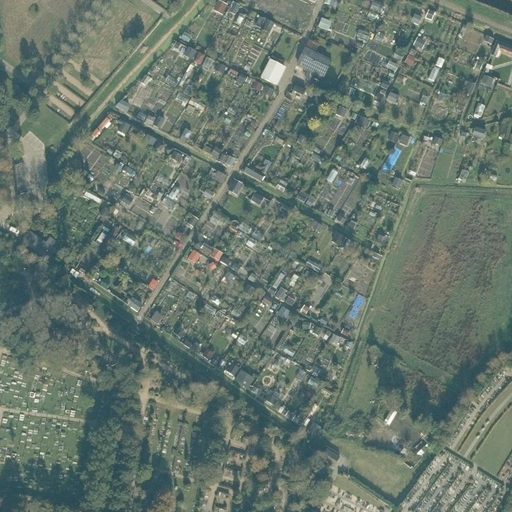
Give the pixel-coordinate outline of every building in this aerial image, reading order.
[(219,0),(217,8),(227,12),(232,0),(219,0)] [(246,23),(249,13),(242,11),(240,22),(246,23)] [(334,29),(337,19),(326,15),(322,26),(334,29)] [(273,36),(278,40),(285,29),(280,26),(273,36)] [(360,36),(370,38),(372,28),(362,26),(360,36)] [(386,39),(387,31),(379,30),(378,38),(386,39)] [(488,32),(485,41),(494,44),(497,35),(488,32)] [(425,48),(430,38),(421,34),(416,44),(425,48)] [(498,45),(511,50),(511,42),(501,38),(498,45)] [(198,59),(204,62),(209,52),(203,49),(198,59)] [(324,77),(331,62),(305,49),(297,64),(324,77)] [(412,51),(408,61),(417,65),(422,55),(412,51)] [(212,66),(217,58),(211,54),(206,63),(212,66)] [(392,58),(390,65),(400,69),(402,63),(392,58)] [(227,72),(231,64),(221,60),(218,69),(227,72)] [(283,67),(270,60),(261,78),(274,85),(283,67)] [(494,70),(496,63),(489,62),(487,68),(494,70)] [(438,78),(443,66),(436,63),(431,75),(438,78)] [(244,71),(240,79),(246,82),(250,74),(244,71)] [(495,87),(498,75),(486,71),(482,83),(495,87)] [(407,81),(409,74),(402,72),(399,79),(407,81)] [(391,87),(394,81),(388,78),(384,84),(391,87)] [(262,80),(259,87),(264,89),(267,82),(262,80)] [(135,97),(148,85),(143,81),(130,93),(135,97)] [(268,83),(265,90),(277,95),(280,88),(268,83)] [(297,90),(308,93),(310,86),(300,83),(297,90)] [(203,88),(201,93),(207,96),(209,90),(203,88)] [(181,89),(179,95),(187,98),(189,92),(181,89)] [(396,101),(401,103),(405,94),(393,89),(385,107),(393,110),(396,101)] [(441,99),(448,101),(450,92),(443,90),(441,99)] [(201,95),(196,102),(206,108),(211,102),(201,95)] [(460,105),(467,108),(470,100),(463,97),(460,105)] [(340,114),(349,115),(351,106),(342,104),(340,114)] [(400,106),(397,112),(407,117),(410,110),(400,106)] [(149,118),(162,125),(165,119),(151,112),(149,118)] [(125,118),(121,127),(128,130),(131,121),(125,118)] [(236,151),(247,125),(238,121),(227,147),(236,151)] [(478,124),(477,135),(488,136),(489,125),(478,124)] [(182,137),(189,140),(194,128),(187,125),(182,137)] [(395,127),(391,135),(412,145),(416,136),(395,127)] [(461,138),(470,138),(470,129),(461,128),(461,138)] [(144,140),(155,145),(159,136),(149,131),(144,140)] [(445,135),(436,133),(436,135),(427,133),(425,142),(442,146),(445,135)] [(221,156),(225,147),(218,144),(214,153),(221,156)] [(172,172),(186,153),(178,147),(163,166),(172,172)] [(308,160),(311,151),(303,148),(300,157),(308,160)] [(234,163),(237,156),(225,150),(222,157),(234,163)] [(370,167),(374,157),(366,154),(362,164),(370,167)] [(265,180),(268,174),(249,165),(246,172),(265,180)] [(336,181),(343,171),(336,167),(329,177),(336,181)] [(225,178),(228,172),(221,169),(218,175),(225,178)] [(236,175),(220,208),(238,216),(251,191),(245,188),(248,181),(236,175)] [(68,192),(73,196),(79,188),(73,184),(68,192)] [(210,186),(206,192),(215,197),(218,190),(210,186)] [(309,199),(312,191),(305,188),(301,195),(309,199)] [(87,189),(85,194),(100,199),(102,194),(87,189)] [(267,204),(271,194),(257,189),(254,198),(267,204)] [(133,204),(137,198),(126,192),(123,199),(133,204)] [(511,225),(511,199),(499,199),(498,225),(511,225)] [(291,212),(293,204),(284,202),(282,209),(291,212)] [(214,209),(212,217),(223,220),(225,212),(214,209)] [(195,226),(202,216),(195,211),(188,222),(195,226)] [(241,214),(236,225),(250,232),(256,221),(241,214)] [(103,223),(94,238),(102,242),(110,227),(103,223)] [(125,235),(136,241),(140,234),(129,228),(125,235)] [(382,228),(380,239),(390,242),(392,231),(382,228)] [(339,229),(334,238),(344,243),(349,234),(339,229)] [(50,238),(46,244),(28,232),(21,242),(49,261),(51,263),(58,253),(52,248),(56,242),(50,238)] [(351,247),(355,238),(350,236),(346,245),(351,247)] [(197,244),(214,250),(216,243),(200,237),(197,244)] [(277,249),(289,255),(292,248),(280,243),(277,249)] [(217,245),(212,253),(221,258),(226,250),(217,245)] [(308,262),(321,270),(325,264),(312,256),(308,262)] [(233,264),(240,269),(243,264),(236,259),(233,264)] [(281,285),(288,272),(283,269),(276,283),(281,285)] [(319,285),(328,289),(333,276),(324,273),(319,285)] [(286,298),(290,287),(282,284),(278,295),(286,298)] [(216,292),(212,296),(219,302),(223,298),(216,292)] [(297,302),(298,293),(290,293),(289,302),(297,302)] [(209,299),(205,303),(213,309),(216,305),(209,299)] [(308,312),(313,306),(308,301),(303,307),(308,312)] [(234,305),(232,310),(240,313),(242,308),(234,305)] [(337,330),(332,337),(342,343),(347,336),(337,330)] [(258,345),(253,353),(261,358),(266,350),(258,345)] [(328,362),(331,357),(323,353),(321,359),(328,362)] [(313,368),(321,373),(325,367),(317,362),(313,368)] [(318,384),(321,378),(312,374),(309,380),(318,384)] [(325,383),(322,388),(331,393),(334,388),(325,383)] [(312,411),(317,400),(313,398),(308,409),(312,411)] [(395,405),(388,419),(393,422),(400,408),(395,405)] [(294,417),(297,411),(290,407),(287,413),(294,417)] [(422,454),(433,444),(426,436),(415,446),(422,454)] [(406,444),(401,451),(409,456),(413,449),(406,444)] [(326,449),(320,458),(335,467),(340,457),(326,449)] [(325,477),(330,469),(319,463),(314,470),(325,477)] [(435,481),(416,509),(420,511),(424,511),(443,486),(435,481)]
